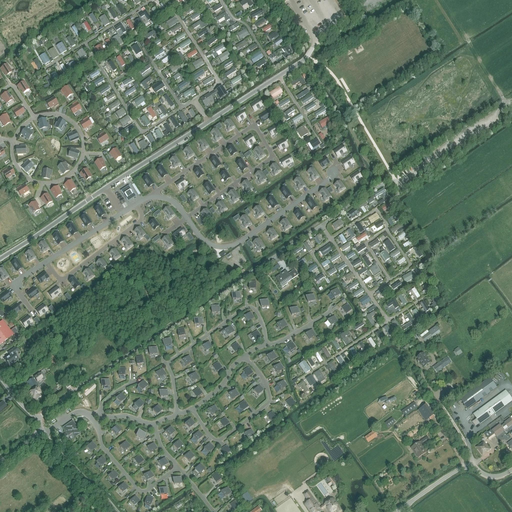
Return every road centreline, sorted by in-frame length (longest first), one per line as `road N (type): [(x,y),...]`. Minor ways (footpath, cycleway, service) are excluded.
road 1 (unclassified): [(0,258),(306,57)]
road 2 (unclassified): [(36,418),(285,249)]
road 3 (unclassified): [(396,511),(463,467),(490,476),(511,469)]
